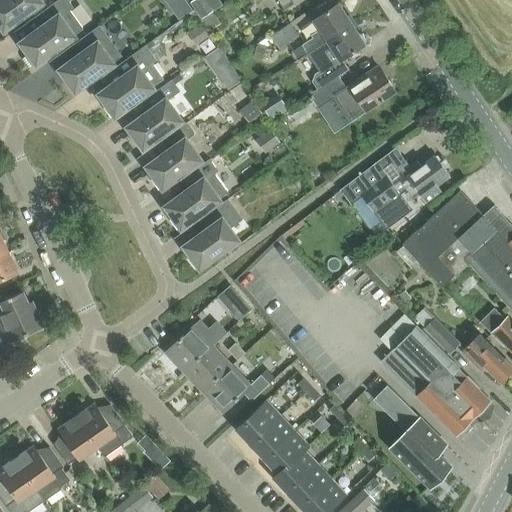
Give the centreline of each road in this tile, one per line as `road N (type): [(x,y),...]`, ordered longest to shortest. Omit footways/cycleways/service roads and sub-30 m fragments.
road 1 (residential): [(100,341),(157,305),(161,273),(106,160),(35,114),(0,117)]
road 2 (residential): [(100,341),(0,131)]
road 3 (residential): [(245,511),(100,341)]
road 4 (tertiary): [(511,162),(403,0)]
road 5 (residential): [(0,411),(100,341)]
